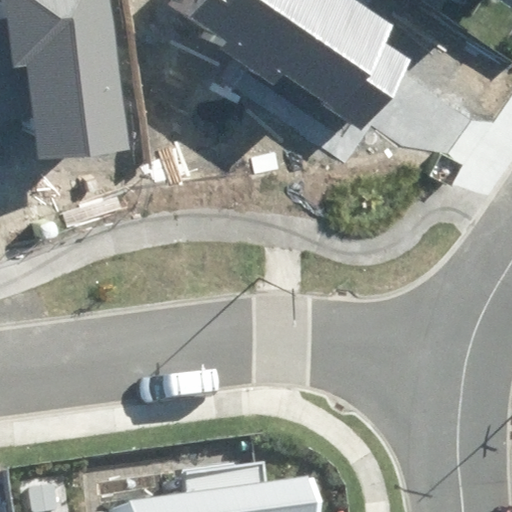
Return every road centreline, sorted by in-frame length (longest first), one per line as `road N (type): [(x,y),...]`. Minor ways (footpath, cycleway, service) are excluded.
road 1 (residential): [(440,336),(220,344),(0,371)]
road 2 (residential): [(431,511),(417,433),(440,336)]
road 3 (residential): [(440,336),(470,257),(511,198)]
